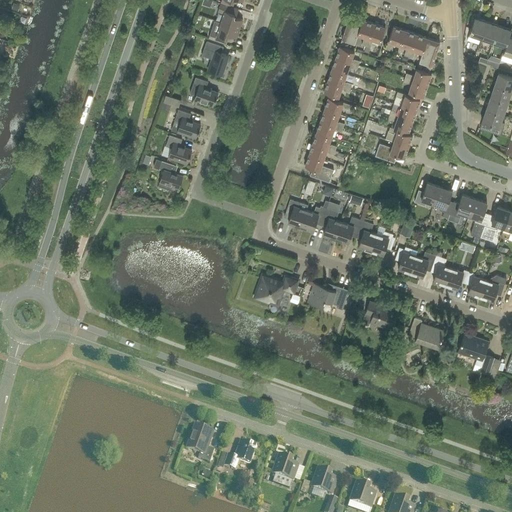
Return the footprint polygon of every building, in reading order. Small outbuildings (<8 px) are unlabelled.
[(224,13),(221,22),(240,29),(243,20),(236,17),(239,9),(233,7),(221,3),(218,11),(224,13)] [(345,30),(357,34),(362,19),(350,15),(345,30)] [(481,38),(487,21),(475,17),(469,34),(481,38)] [(366,46),(374,23),(362,19),(357,34),(358,34),(365,37),(365,39),(364,39),(362,44),(366,46)] [(481,38),(493,42),(499,25),(487,21),(481,38)] [(240,29),(221,22),(215,39),(227,44),(230,35),(237,38),(240,29)] [(386,27),(374,23),(366,46),(370,47),(372,42),(372,39),(380,42),(386,27)] [(499,25),(493,42),(505,47),(506,47),(509,36),(511,30),(499,25)] [(392,42),(400,45),(405,30),(393,26),(386,49),(390,50),(392,45),(391,44),(392,42)] [(345,30),(341,42),(346,44),(347,40),(355,43),(358,34),(357,34),(345,30)] [(417,34),(405,30),(400,45),(408,47),(407,50),(406,50),(405,55),(409,56),(417,34)] [(428,38),(417,34),(409,56),(413,58),(415,52),(414,52),(415,50),(423,52),(428,38)] [(511,37),(509,36),(506,47),(505,47),(503,53),(511,56),(511,37)] [(428,38),(423,52),(435,57),(440,42),(428,38)] [(221,53),(224,46),(207,41),(202,54),(213,58),(209,70),(222,75),(229,55),(221,53)] [(346,44),(341,42),(336,57),(359,65),(360,61),(355,59),(354,60),(352,59),(355,51),(344,47),(346,44)] [(431,69),(435,57),(423,52),(420,61),(428,64),(427,67),(431,69)] [(336,57),(332,69),(347,74),(350,66),(352,67),(357,69),(359,65),(336,57)] [(431,69),(427,67),(426,71),(417,68),(415,77),(412,76),(412,75),(407,73),(405,77),(428,85),(432,74),(430,73),(431,69)] [(332,69),(328,80),(351,88),(352,84),(347,82),(346,82),(344,82),(347,74),(332,69)] [(511,78),(499,74),(494,86),(511,92),(511,90),(511,78)] [(213,106),(218,92),(206,88),(208,81),(196,77),(190,93),(196,95),(194,100),(213,106)] [(424,97),(428,85),(405,77),(404,82),(410,84),(410,83),(412,84),(409,92),(424,97)] [(351,88),(328,80),(324,92),(339,97),(342,89),(344,89),(344,90),(349,92),(351,88)] [(490,98),(507,104),(511,92),(494,86),(490,98)] [(404,98),(401,106),(416,111),(420,99),(398,92),(396,96),(402,98),(402,97),(404,98)] [(178,105),(180,98),(165,93),(163,100),(178,105)] [(325,109),(339,114),(342,106),(344,107),(350,109),(351,105),(329,97),(325,109)] [(503,116),(507,104),(490,98),(486,110),(503,116)] [(161,108),(171,110),(173,103),(163,101),(161,108)] [(390,114),(412,122),(416,111),(401,106),(399,114),(396,113),(397,112),(391,110),(390,114)] [(196,138),(201,124),(189,120),(191,113),(179,109),(172,130),(196,138)] [(325,109),(321,120),(343,128),(345,123),(339,122),(337,122),(339,114),(325,109)] [(501,123),(503,116),(486,110),(482,122),(487,124),(485,130),(500,135),(504,124),(501,123)] [(394,128),(409,133),(412,122),(390,114),(388,119),(394,121),(394,120),(396,121),(394,128)] [(321,120),(317,131),(332,136),(334,129),(337,129),(336,130),(342,132),(343,128),(321,120)] [(409,133),(394,128),(390,127),(389,132),(394,133),(397,133),(394,141),(409,146),(413,135),(409,133)] [(317,131),(313,143),(336,150),(337,146),(332,144),(331,145),(329,144),(332,136),(317,131)] [(187,164),(192,150),(180,145),(182,139),(170,135),(166,145),(172,147),(169,157),(187,164)] [(405,158),(409,146),(394,141),(392,147),(380,143),(375,156),(395,162),(397,155),(405,158)] [(336,150),(313,143),(309,153),(324,158),(327,151),(329,152),(329,153),(334,155),(336,150)] [(324,158),(309,153),(305,166),(313,168),(310,175),(330,182),(334,169),(322,165),(324,158)] [(149,164),(152,156),(146,154),(143,162),(149,164)] [(173,185),(179,187),(183,176),(175,173),(174,170),(173,170),(174,165),(157,159),(154,167),(164,170),(160,181),(161,181),(159,186),(171,190),(173,185)] [(307,191),(312,193),(316,180),(310,179),(307,191)] [(427,201),(434,204),(440,187),(428,182),(424,192),(419,190),(415,202),(425,205),(427,201)] [(450,214),(454,202),(449,200),(452,191),(440,187),(434,204),(441,206),(440,210),(450,214)] [(462,213),(469,216),(475,199),(463,194),(459,204),(454,202),(450,214),(460,217),(462,213)] [(301,227),(307,210),(300,207),(301,203),(291,199),(286,213),(291,215),(289,223),(301,227)] [(481,238),(482,237),(489,214),(484,212),(487,203),(475,199),(469,216),(476,218),(471,235),(481,238)] [(321,225),(327,207),(329,202),(326,201),(324,206),(321,205),(320,208),(316,206),(314,212),(307,210),(301,227),(313,231),(316,223),(321,225)] [(489,214),(482,237),(493,240),(496,230),(495,229),(497,225),(504,228),(510,211),(498,206),(494,216),(489,214)] [(324,234),(336,239),(342,222),(336,220),(339,211),(327,207),(321,225),(326,227),(324,234)] [(404,215),(394,212),(392,218),(402,221),(404,215)] [(342,222),(336,239),(348,243),(351,235),(356,237),(362,220),(352,216),(349,224),(342,222)] [(359,247),(371,251),(377,234),(371,232),(373,223),(362,220),(356,237),(361,239),(359,247)] [(414,225),(405,222),(400,234),(410,237),(414,225)] [(377,234),(371,251),(383,255),(386,247),(391,249),(395,237),(393,237),(394,234),(384,231),(383,236),(377,234)] [(410,273),(416,256),(410,253),(412,249),(406,247),(405,249),(400,247),(395,259),(401,261),(398,268),(410,273)] [(416,256),(410,273),(423,277),(425,269),(431,271),(436,255),(425,251),(423,258),(416,256)] [(433,280),(446,285),(451,268),(445,265),(447,259),(436,255),(431,271),(436,273),(433,280)] [(460,281),(466,283),(470,271),(464,269),(463,272),(451,268),(446,285),(458,289),(460,281)] [(470,271),(466,283),(471,285),(468,292),(481,297),(486,280),(474,276),(475,273),(470,271)] [(294,293),(299,280),(286,275),(284,281),(263,274),(255,297),(272,303),(272,300),(279,303),(284,289),(294,293)] [(486,280),(481,297),(493,301),(495,293),(501,295),(507,278),(497,275),(486,280)] [(349,290),(344,288),(331,283),(329,288),(315,283),(308,302),(323,307),(325,300),(338,305),(337,307),(343,309),(349,290)] [(370,301),(363,322),(369,324),(370,322),(391,329),(396,313),(389,311),(390,307),(370,301)] [(438,349),(444,330),(421,322),(422,320),(415,317),(409,335),(416,337),(415,341),(438,349)] [(489,373),(494,357),(487,355),(486,356),(484,355),(489,341),(465,333),(458,351),(477,358),(475,364),(483,366),(482,370),(489,373)] [(198,460),(210,465),(215,452),(208,450),(213,434),(195,427),(187,451),(200,456),(198,460)] [(257,449),(241,444),(235,460),(223,455),(217,469),(223,471),(224,468),(236,472),(239,463),(250,467),(257,449)] [(292,466),(293,462),(279,457),(272,476),(293,484),(299,468),(292,466)] [(331,480),(332,476),(318,471),(311,490),(332,497),(338,482),(331,480)] [(370,493),(371,490),(357,485),(350,504),(371,511),(376,496),(370,493)] [(408,507),(410,503),(395,498),(390,511),(414,511),(415,509),(408,507)] [(335,511),(339,502),(330,499),(325,511),(335,511)]
